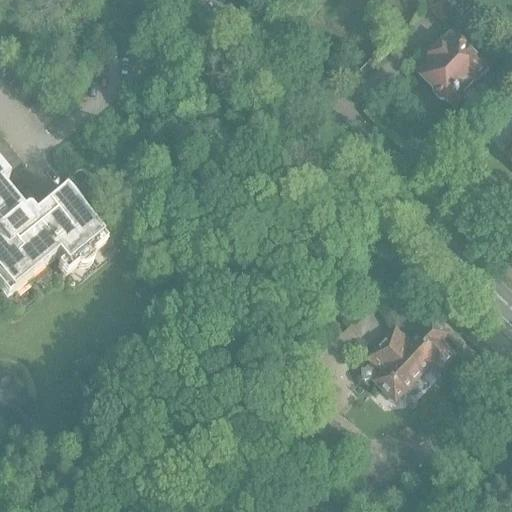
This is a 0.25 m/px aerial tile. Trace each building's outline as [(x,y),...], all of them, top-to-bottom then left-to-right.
[(433,0),(426,8),(445,25),(463,5),(457,0),(433,0)] [(11,62),(19,56),(0,33),(0,176),(5,182),(67,131),(11,62)] [(437,94),(437,98),(442,103),(445,103),(453,110),(491,70),(472,52),(474,50),(457,33),(417,75),(437,94)] [(8,200),(26,185),(18,175),(0,189),(0,285),(10,299),(56,261),(61,267),(57,271),(64,280),(76,271),(78,273),(80,273),(83,273),(87,272),(90,269),(92,265),(92,262),(90,259),(105,247),(101,243),(102,242),(63,195),(28,224),(8,200)] [(440,344),(446,337),(433,325),(412,348),(433,364),(441,371),(454,357),(440,344)] [(338,343),(348,353),(350,354),(364,338),(352,327),(338,343)] [(433,364),(412,348),(397,334),(370,362),(372,364),(366,371),(362,372),(362,382),(379,382),(376,385),(396,403),(433,364)]
